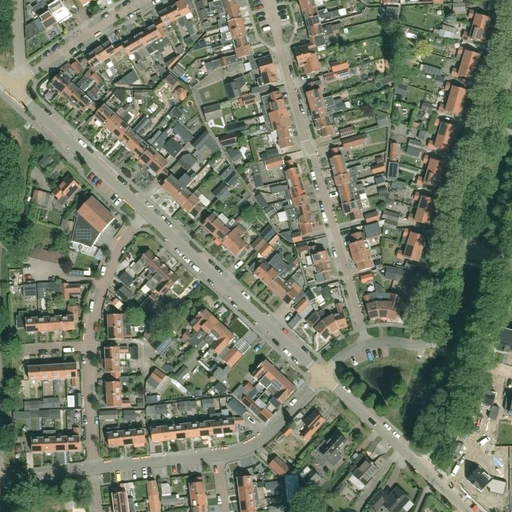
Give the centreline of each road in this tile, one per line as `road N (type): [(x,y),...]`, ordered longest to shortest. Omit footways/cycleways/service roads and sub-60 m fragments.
road 1 (residential): [(366,345),(268,0)]
road 2 (residential): [(321,374),(145,212)]
road 3 (residential): [(471,511),(321,374)]
road 4 (unclassified): [(456,245),(511,59)]
road 5 (residential): [(145,212),(12,91)]
road 6 (residential): [(146,0),(60,51),(12,91)]
road 7 (residential): [(87,345),(96,294),(145,212)]
road 8 (residential): [(218,454),(251,445),(321,374)]
road 9 (residential): [(92,468),(218,454)]
road 10 (residential): [(92,468),(87,345)]
